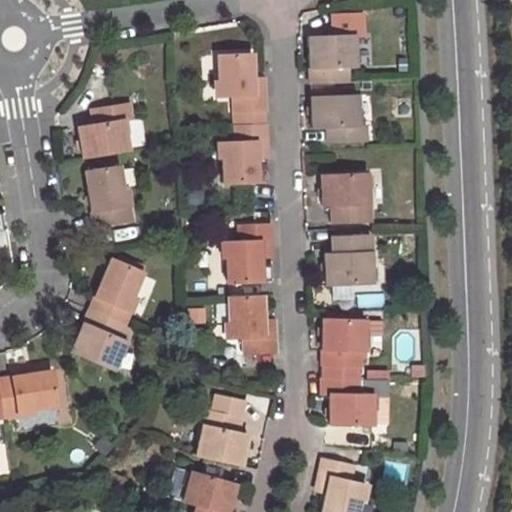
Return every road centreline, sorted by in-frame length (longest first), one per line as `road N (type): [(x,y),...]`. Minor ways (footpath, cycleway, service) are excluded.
road 1 (residential): [(282,511),(294,481),(299,380),(281,0)]
road 2 (tertiary): [(453,511),(468,345),(451,0)]
road 3 (residential): [(12,38),(51,331),(0,337)]
road 4 (residential): [(12,38),(269,0)]
